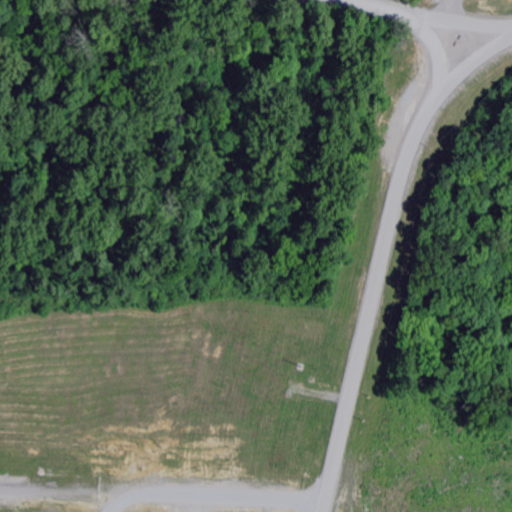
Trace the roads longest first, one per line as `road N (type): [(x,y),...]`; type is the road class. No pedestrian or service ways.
road 1 (residential): [(511,35),(447,82),(402,153),(316,511)]
road 2 (track): [(107,511),(151,496),(318,506)]
road 3 (tertiary): [(511,26),(447,24),(335,0)]
